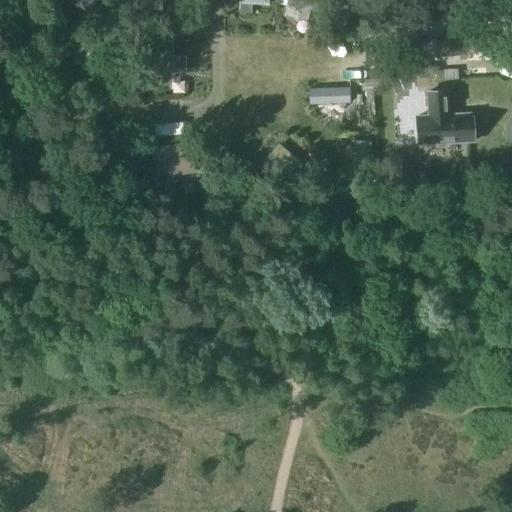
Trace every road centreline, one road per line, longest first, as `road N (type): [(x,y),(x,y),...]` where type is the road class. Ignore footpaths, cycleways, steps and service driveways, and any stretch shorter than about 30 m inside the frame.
road 1 (track): [(295,381),(88,276),(0,248)]
road 2 (track): [(276,511),(299,410),(295,381)]
